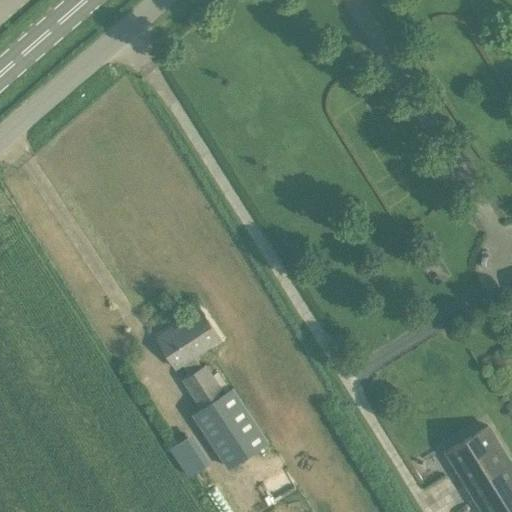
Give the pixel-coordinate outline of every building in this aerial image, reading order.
[(172,328),(156,338),(175,367),(182,363),(189,375),(202,368),(195,356),(220,338),(203,311),(173,330),(172,328)] [(268,442),(233,388),(230,390),(224,393),(212,375),(206,365),(202,368),(189,375),(183,379),(202,408),(194,413),(229,467),(268,442)] [(218,371),(212,375),(224,393),(230,390),(218,371)] [(447,450),(484,511),(511,511),(511,464),(488,425),(447,450)] [(175,445),(173,447),(190,474),(193,472),(206,464),(189,436),(175,445)] [(420,456),(432,477),(452,465),(440,445),(420,456)]
